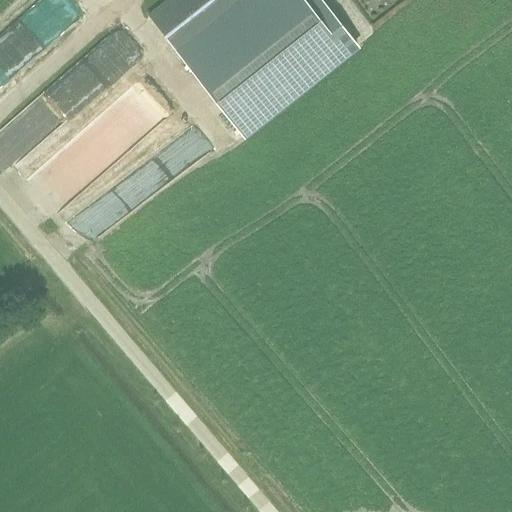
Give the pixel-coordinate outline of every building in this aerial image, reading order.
[(184,59),(258,0),(170,0),(150,16),(184,59)] [(258,0),(184,59),(216,100),(244,135),(358,45),(322,0),(258,0)] [(0,56),(0,94),(31,65),(12,45),(0,56)] [(128,47),(0,147),(0,159),(7,168),(140,63),(128,47)] [(99,124),(42,170),(69,204),(126,157),(99,124)] [(98,235),(155,194),(140,172),(82,214),(98,235)]
